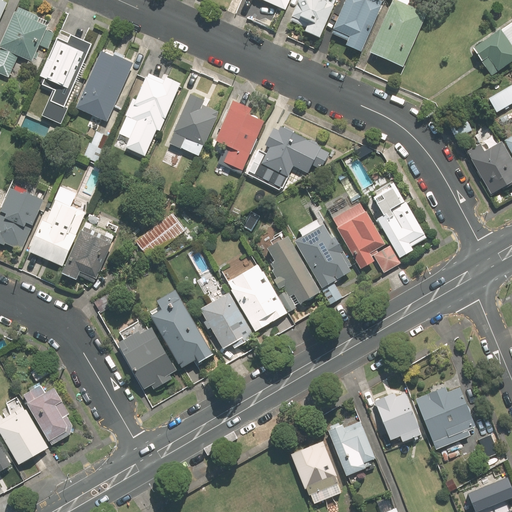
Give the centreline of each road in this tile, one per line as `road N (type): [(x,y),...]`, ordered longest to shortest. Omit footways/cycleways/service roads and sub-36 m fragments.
road 1 (residential): [(478,269),(474,233),(447,180),(407,130),(121,0)]
road 2 (secondary): [(478,269),(146,464)]
road 3 (residential): [(146,464),(75,339),(0,295)]
